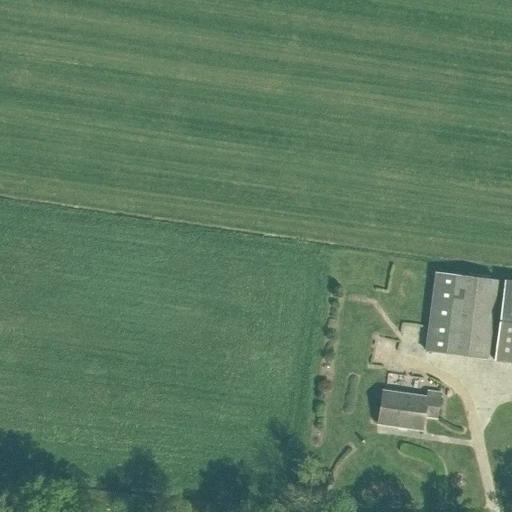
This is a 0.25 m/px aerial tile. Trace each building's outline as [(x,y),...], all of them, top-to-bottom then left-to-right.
[(490,359),(499,279),(434,272),(425,351),(490,359)] [(511,361),(511,280),(501,280),(492,359),(511,361)] [(399,364),(423,365),(424,333),(400,332),(399,364)] [(374,345),(371,367),(394,370),(396,347),(374,345)] [(425,397),(381,391),(376,423),(421,430),(423,416),(435,417),(439,393),(426,391),(425,397)] [(425,442),(426,430),(378,425),(376,437),(425,442)]
